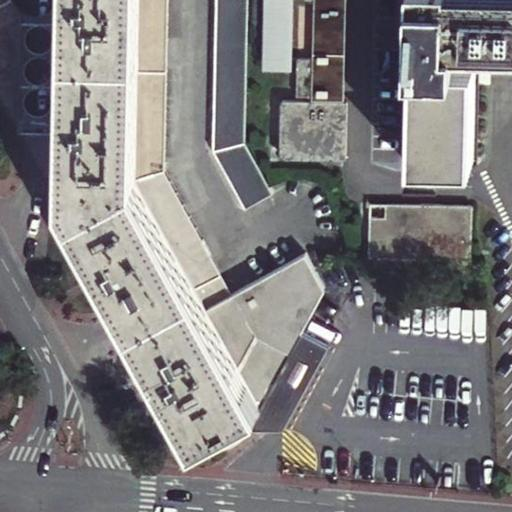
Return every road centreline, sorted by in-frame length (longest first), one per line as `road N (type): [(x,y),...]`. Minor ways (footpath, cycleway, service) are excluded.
road 1 (tertiary): [(392,511),(63,482)]
road 2 (tertiary): [(0,256),(66,389),(63,482)]
